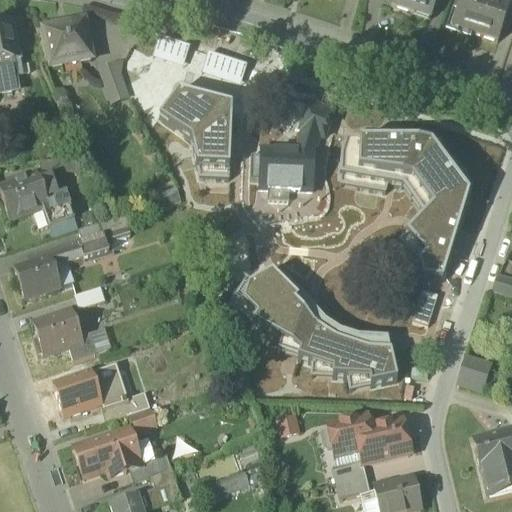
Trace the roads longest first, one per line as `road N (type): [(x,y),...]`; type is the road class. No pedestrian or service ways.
road 1 (residential): [(511,159),(435,394),(446,511)]
road 2 (secondary): [(511,112),(176,0)]
road 3 (residential): [(54,511),(0,344)]
